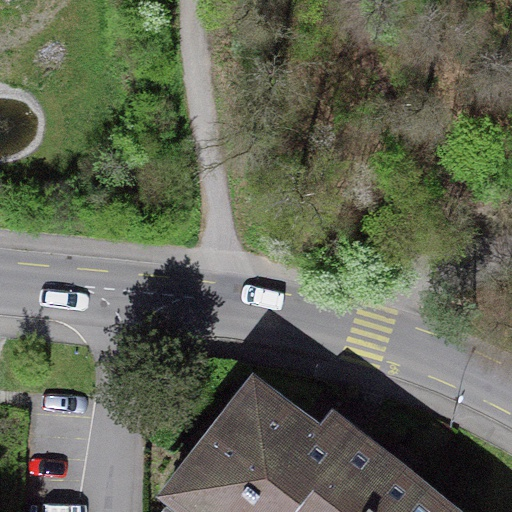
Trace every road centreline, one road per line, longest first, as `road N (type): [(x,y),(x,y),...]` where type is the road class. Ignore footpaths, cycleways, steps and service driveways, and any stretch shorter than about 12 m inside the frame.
road 1 (tertiary): [(511,390),(369,334),(295,315),(127,293)]
road 2 (track): [(217,301),(201,0)]
road 3 (track): [(506,254),(414,138),(348,0)]
road 4 (residential): [(127,293),(113,511)]
road 5 (track): [(506,254),(391,297),(369,334)]
road 6 (tertiary): [(127,293),(0,280)]
